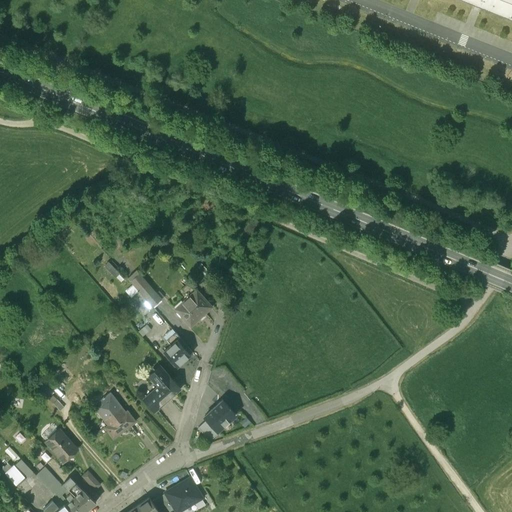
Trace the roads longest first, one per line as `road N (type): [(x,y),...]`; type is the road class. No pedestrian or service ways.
road 1 (track): [(511,243),(0,35)]
road 2 (track): [(0,122),(69,132),(474,311)]
road 3 (primary): [(455,255),(0,69)]
road 4 (track): [(178,460),(331,404),(407,365),(474,311),(511,237)]
road 5 (residential): [(99,511),(178,460),(203,369)]
road 6 (track): [(478,511),(386,378)]
